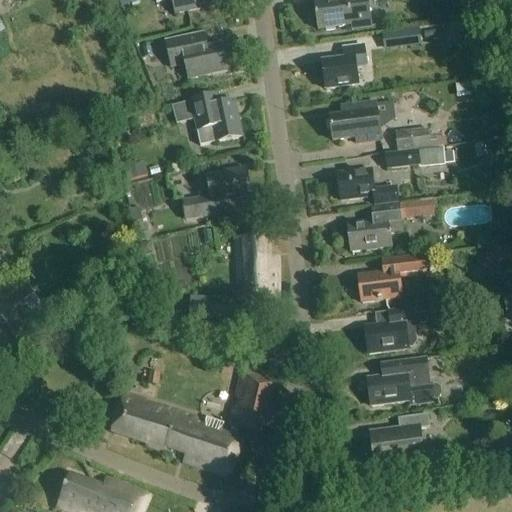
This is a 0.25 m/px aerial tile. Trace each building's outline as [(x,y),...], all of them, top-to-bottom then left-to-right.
[(119,0),(123,9),(142,2),(141,0),(119,0)] [(155,0),(157,6),(173,2),(176,15),(215,8),(213,0),(155,0)] [(336,0),(337,2),(314,5),(318,32),(351,27),(352,34),(372,31),(368,0),(336,0)] [(488,13),(486,1),(473,4),(476,16),(488,13)] [(420,29),(382,35),(385,52),(423,47),(420,29)] [(206,49),(203,36),(167,43),(172,70),(186,68),(188,81),(229,73),(223,45),(206,49)] [(366,68),(364,48),(343,50),(344,60),(322,64),(326,91),(359,87),(356,70),(366,68)] [(218,95),(198,99),(173,105),(177,124),(194,120),(200,148),(242,139),(235,102),(221,105),(218,95)] [(381,143),(377,104),(346,108),(347,117),(330,119),(333,143),(356,140),(357,146),(381,143)] [(428,131),(396,134),(398,154),(430,150),(428,131)] [(442,150),(384,157),(386,173),(444,167),(442,150)] [(144,169),(125,174),(128,187),(148,181),(144,169)] [(198,195),(199,201),(183,203),(186,222),(221,216),(219,203),(251,198),(246,170),(206,176),(209,193),(198,195)] [(374,192),(371,172),(337,176),(341,203),(375,199),(377,207),(399,205),(397,189),(374,192)] [(18,173),(5,177),(8,187),(21,182),(18,173)] [(147,209),(173,199),(164,177),(138,187),(147,209)] [(127,197),(140,245),(152,241),(146,222),(142,223),(134,194),(127,197)] [(391,249),(390,237),(404,236),(402,221),(436,216),(435,203),(372,211),(373,223),(348,226),(351,254),(391,249)] [(269,259),(268,238),(235,241),(240,301),(278,300),(278,259),(269,259)] [(485,250),(488,266),(511,262),(509,246),(485,250)] [(402,300),(399,280),(427,276),(425,256),(382,262),(384,274),(358,277),(362,305),(402,300)] [(0,309),(0,316),(22,348),(54,325),(28,290),(0,309)] [(189,305),(189,324),(239,327),(240,310),(213,307),(214,301),(190,298),(189,305)] [(369,357),(408,351),(413,351),(417,346),(415,330),(421,329),(420,326),(428,325),(426,308),(389,313),(390,325),(365,329),(369,357)] [(437,386),(432,387),(429,360),(391,365),(393,377),(368,381),(371,409),(412,403),(413,407),(442,404),(441,390),(437,386)] [(149,374),(148,386),(158,388),(160,376),(149,374)] [(263,436),(276,382),(241,374),(228,428),(263,436)] [(244,435),(124,396),(112,432),(147,445),(146,447),(164,454),(166,449),(186,456),(183,464),(230,480),(244,435)] [(371,437),(375,471),(424,464),(420,431),(430,430),(428,417),(398,421),(400,433),(371,437)] [(104,492),(74,481),(62,511),(145,511),(150,498),(108,483),(104,492)]
